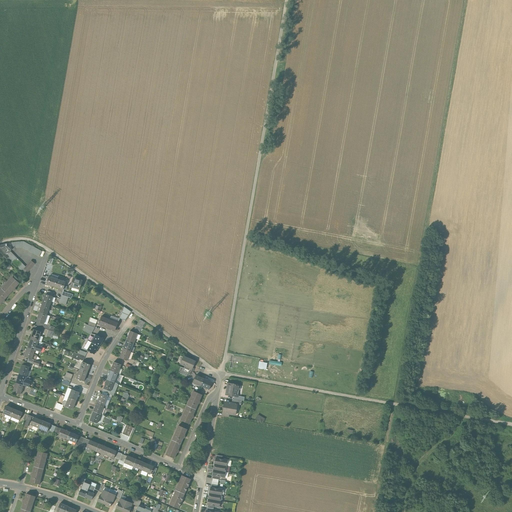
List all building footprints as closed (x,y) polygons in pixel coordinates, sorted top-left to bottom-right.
[(32,246),(23,242),(10,243),(10,247),(15,246),(16,248),(22,247),(29,251),(32,246)] [(7,244),(0,245),(0,249),(6,255),(9,252),(10,251),(10,248),(7,247),(7,244)] [(41,251),(32,246),(29,251),(38,256),(41,251)] [(25,267),(9,252),(6,255),(21,270),(22,269),(23,269),(25,267)] [(25,267),(23,269),(26,272),(34,264),(31,261),(25,267)] [(57,279),(48,276),(46,284),(54,287),(57,279)] [(2,289),(8,295),(11,292),(11,293),(16,287),(16,286),(18,283),(12,278),(2,289)] [(82,281),(73,278),(71,286),(74,288),(74,290),(74,291),(78,292),(79,289),(82,281)] [(65,282),(57,279),(54,287),(63,290),(65,282)] [(8,295),(2,289),(0,290),(0,304),(1,304),(6,298),(8,295)] [(46,294),(45,294),(42,303),(49,306),(52,296),(46,294)] [(49,306),(42,303),(39,313),(46,315),(49,306)] [(46,315),(39,313),(36,321),(43,324),(46,315)] [(100,317),(97,324),(106,327),(109,320),(100,317)] [(139,319),(136,325),(141,328),(145,322),(139,319)] [(109,320),(106,327),(114,330),(117,323),(109,320)] [(94,327),(86,324),(83,329),(91,333),(94,327)] [(141,328),(136,325),(133,330),(138,333),(142,328),(141,328)] [(40,332),(33,330),(30,339),(37,341),(40,332)] [(136,333),(129,331),(126,340),(133,342),(135,338),(138,339),(140,335),(136,334),(136,333)] [(102,339),(95,335),(91,342),(98,347),(102,339)] [(37,341),(30,339),(27,348),(34,350),(37,341)] [(133,342),(126,340),(122,348),(130,351),(133,342)] [(98,347),(91,342),(86,350),(93,354),(98,347)] [(34,350),(27,348),(24,357),(31,359),(34,350)] [(130,351),(122,348),(119,358),(126,361),(130,351)] [(72,351),(70,357),(83,361),(86,352),(79,349),(78,353),(72,351)] [(195,362),(184,357),(181,364),(185,366),(192,369),(193,368),(195,362)] [(89,365),(81,362),(78,370),(86,373),(89,365)] [(120,365),(113,362),(110,371),(117,374),(120,365)] [(29,367),(22,364),(19,373),(26,376),(29,367)] [(86,373),(78,370),(75,378),(83,381),(86,373)] [(117,374),(110,371),(106,380),(113,383),(117,374)] [(66,372),(63,383),(69,385),(72,374),(66,372)] [(26,376),(19,373),(15,383),(23,385),(28,387),(30,381),(25,379),(26,376)] [(204,379),(196,376),(193,383),(201,387),(204,379)] [(213,383),(204,379),(201,387),(210,390),(213,383)] [(113,383),(106,380),(103,389),(110,392),(113,383)] [(23,385),(15,383),(12,392),(20,394),(23,385)] [(232,384),(228,383),(227,388),(226,391),(227,391),(226,395),(229,395),(233,396),(234,396),(237,397),(238,396),(238,390),(239,391),(239,390),(240,390),(241,387),(240,386),(235,385),(232,384)] [(79,393),(71,390),(68,398),(76,401),(79,393)] [(187,406),(195,410),(198,404),(199,404),(200,402),(199,402),(202,395),(194,392),(187,406)] [(107,397),(99,394),(96,403),(103,406),(107,397)] [(76,401),(68,398),(65,406),(72,409),(76,401)] [(232,403),(225,402),(224,406),(223,406),(223,409),(223,413),(229,414),(235,415),(237,405),(237,404),(232,403)] [(103,406),(96,403),(93,412),(100,415),(103,406)] [(14,409),(6,406),(3,414),(11,417),(14,409)] [(195,410),(187,406),(181,421),(189,424),(192,418),(192,419),(194,416),(193,415),(195,410)] [(22,412),(14,409),(11,417),(19,420),(22,412)] [(100,415),(93,412),(89,421),(96,424),(100,415)] [(263,423),(265,418),(257,414),(255,418),(263,423)] [(42,421),(34,417),(30,425),(39,428),(42,421)] [(50,424),(42,421),(39,428),(47,432),(50,424)] [(126,424),(122,433),(130,437),(134,427),(126,424)] [(172,441),(180,444),(183,438),(184,439),(185,436),(184,435),(187,430),(179,426),(172,441)] [(70,433),(61,429),(58,436),(67,440),(70,433)] [(78,436),(70,433),(67,440),(76,443),(78,436)] [(99,445),(90,441),(87,448),(96,452),(99,445)] [(180,444),(172,441),(166,455),(174,459),(177,453),(178,451),(178,450),(180,444)] [(107,448),(99,445),(96,452),(104,455),(107,448)] [(116,452),(107,448),(104,455),(113,459),(116,452)] [(34,467),(43,469),(47,454),(38,452),(36,458),(35,460),(36,461),(34,467)] [(136,460),(127,456),(124,463),(133,467),(136,460)] [(145,463),(136,460),(133,467),(142,471),(145,463)] [(154,467),(145,463),(142,471),(151,474),(154,467)] [(43,469),(34,467),(33,473),(32,473),(31,476),(32,476),(30,482),(39,484),(43,469)] [(214,470),(213,470),(212,473),(213,473),(213,476),(219,477),(224,478),(225,472),(214,470)] [(176,491),(184,495),(186,489),(187,489),(188,486),(187,486),(190,480),(182,477),(176,491)] [(88,492),(81,489),(78,495),(85,498),(88,492)] [(88,492),(85,498),(91,500),(94,494),(92,494),(94,491),(89,489),(88,492)] [(104,491),(102,497),(100,496),(97,502),(104,505),(109,493),(104,491)] [(184,495),(176,491),(170,506),(178,509),(180,503),(181,503),(182,501),(181,500),(184,495)] [(109,493),(104,505),(110,507),(112,501),(113,502),(116,495),(109,492),(109,493)] [(21,509),(30,511),(35,497),(26,494),(24,500),(23,503),(21,509)] [(208,499),(207,502),(208,502),(207,505),(214,506),(219,507),(220,501),(208,499)] [(125,506),(119,503),(116,509),(122,511),(125,506)]
